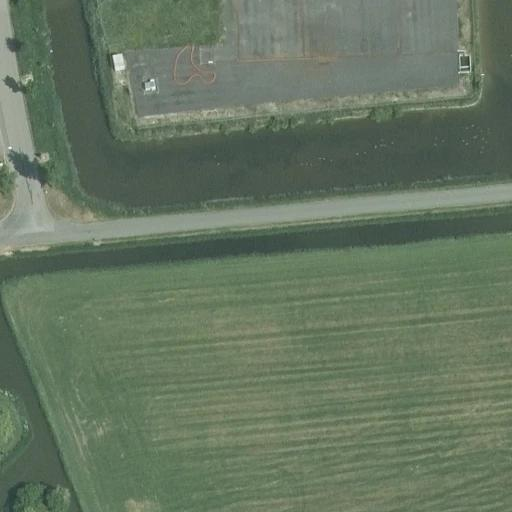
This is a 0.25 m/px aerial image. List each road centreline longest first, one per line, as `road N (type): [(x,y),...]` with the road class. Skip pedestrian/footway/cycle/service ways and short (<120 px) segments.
road 1 (unclassified): [(37,237),(511,193)]
road 2 (unclassified): [(0,37),(37,237)]
